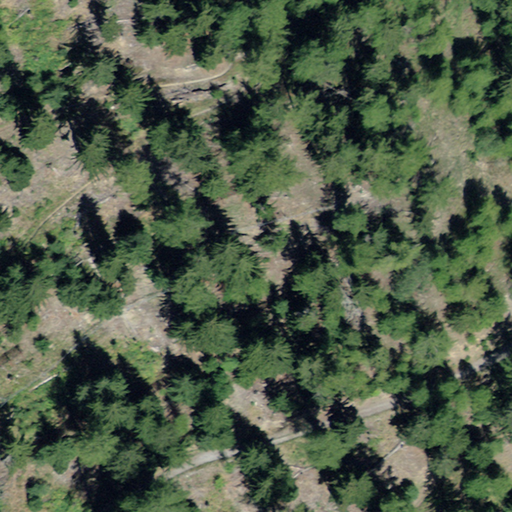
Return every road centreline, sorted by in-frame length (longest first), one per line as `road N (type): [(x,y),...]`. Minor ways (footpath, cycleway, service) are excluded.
road 1 (track): [(100,511),(141,479),(454,380),(511,339)]
road 2 (track): [(511,424),(409,511)]
